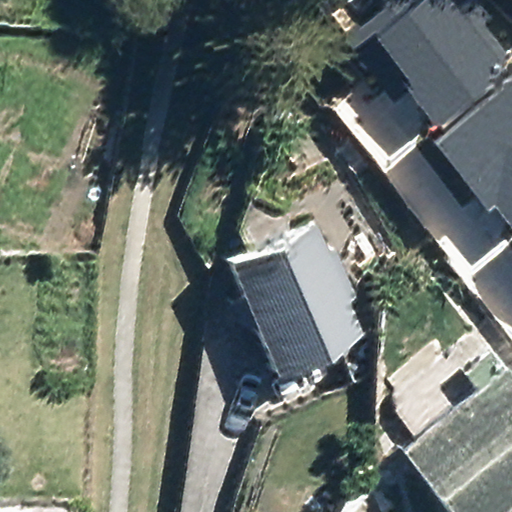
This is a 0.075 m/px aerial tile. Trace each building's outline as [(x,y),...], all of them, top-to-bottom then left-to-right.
[(410,88),(436,120),(511,59),(511,56),(466,0),(411,0),(353,47),(395,100),(410,88)] [(511,83),(436,145),(511,238),(511,83)] [(444,180),(403,219),(468,288),(510,249),(444,180)] [(311,221),(220,263),(270,371),(361,328),(311,221)] [(505,511),(511,506),(511,364),(503,355),(396,453),(450,511),(505,511)]
